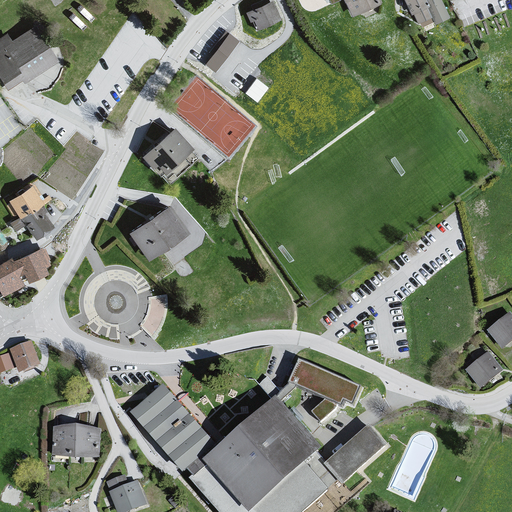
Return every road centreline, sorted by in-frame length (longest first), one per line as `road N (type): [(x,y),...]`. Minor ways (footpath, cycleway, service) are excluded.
road 1 (residential): [(37,318),(91,348),(127,356),(292,337),(479,406)]
road 2 (residential): [(224,0),(192,26),(170,60),(37,318)]
